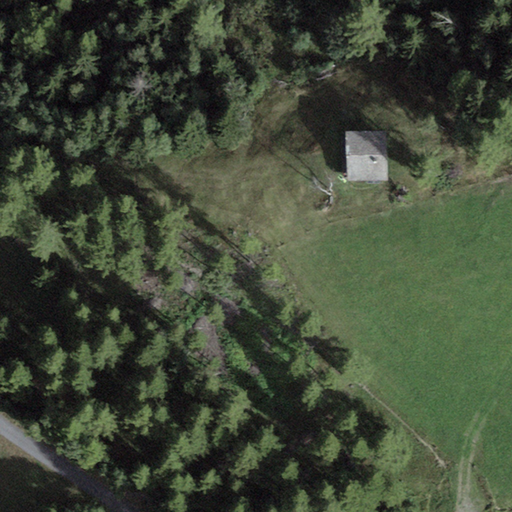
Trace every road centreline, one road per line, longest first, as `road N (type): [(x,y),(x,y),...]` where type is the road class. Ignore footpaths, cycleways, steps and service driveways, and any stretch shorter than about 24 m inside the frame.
road 1 (track): [(461,511),(476,428),(511,374)]
road 2 (unclassified): [(120,511),(0,426)]
